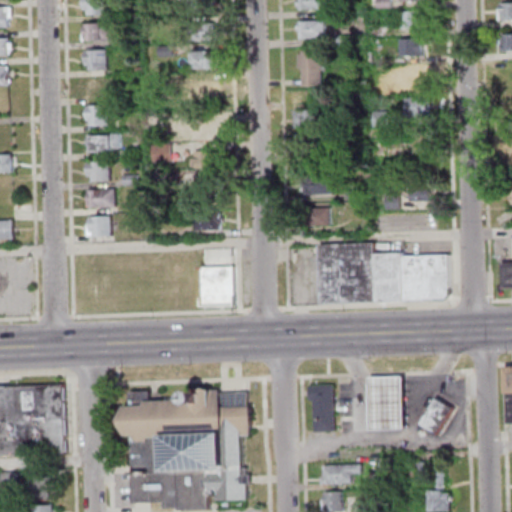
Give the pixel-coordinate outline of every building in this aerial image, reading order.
[(83,11),(83,0),(106,0),(106,15),(87,16),(87,11),(83,11)] [(188,14),(188,0),(214,0),(214,13),(188,14)] [(299,11),(298,0),(324,0),(325,10),(299,11)] [(377,8),(377,0),(391,0),(391,8),(377,8)] [(511,2),(511,20),(501,21),(501,2),(511,2)] [(0,7),(8,7),(9,28),(0,28),(0,7)] [(401,29),(401,12),(424,11),(424,29),(401,29)] [(324,20),(324,39),(300,40),(300,21),(324,20)] [(85,42),(85,23),(111,23),(112,41),(85,42)] [(188,23),(215,23),(215,41),(189,42),(188,23)] [(371,37),(371,25),(385,25),(385,37),(371,37)] [(119,46),(119,35),(135,34),(135,45),(119,46)] [(501,34),(511,34),(511,51),(502,52),(501,34)] [(336,46),(335,35),(350,35),(350,45),(336,46)] [(0,57),(0,38),(9,38),(9,57),(0,57)] [(400,38),(423,38),(424,56),(401,56),(400,38)] [(158,57),(157,46),(172,45),(173,56),(158,57)] [(85,66),(85,50),(108,49),(108,71),(89,71),(89,66),(85,66)] [(189,52),(215,51),(215,69),(190,70),(189,52)] [(321,72),(322,86),(302,87),(302,68),(299,68),(298,53),(301,53),(301,51),(321,51),(321,65),(326,65),(326,72),(321,72)] [(0,86),(0,65),(6,65),(7,71),(9,71),(10,86),(0,86)] [(427,74),(430,74),(430,81),(427,81),(427,88),(402,89),(402,78),(409,78),(409,67),(427,66),(427,74)] [(115,96),(115,78),(88,78),(88,96),(115,96)] [(187,103),(187,83),(215,83),(215,102),(187,103)] [(375,96),(375,86),(389,85),(389,96),(375,96)] [(406,98),(432,97),(432,117),(406,118),(406,98)] [(109,105),(110,126),(90,126),(90,122),(87,122),(86,106),(109,105)] [(320,118),(327,117),(327,124),(321,124),(321,129),(294,130),(294,112),(320,111),(320,118)] [(373,127),(373,112),(388,112),(389,127),(373,127)] [(194,140),(194,122),(217,121),(217,139),(194,140)] [(411,146),(410,128),(436,127),(436,134),(440,134),(441,146),(411,146)] [(296,151),(296,134),(321,133),(321,151),(296,151)] [(88,153),(87,134),(120,134),(121,152),(88,153)] [(153,162),(152,144),(171,144),(171,161),(153,162)] [(195,151),(218,150),(218,168),(195,168),(195,151)] [(0,173),(0,155),(12,155),(12,173),(0,173)] [(92,182),(92,177),(88,177),(88,162),(110,161),(110,181),(92,182)] [(164,185),(163,172),(178,172),(178,184),(164,185)] [(123,185),(123,175),(137,174),(137,185),(123,185)] [(195,177),(219,177),(220,196),(195,197),(195,177)] [(330,195),(304,196),(304,178),(330,178),(330,195)] [(409,202),(409,183),(430,183),(431,202),(409,202)] [(116,208),(89,209),(88,190),(116,189),(116,208)] [(347,190),(348,201),(362,200),(362,190),(347,190)] [(386,195),(386,208),(400,208),(400,195),(386,195)] [(305,226),(305,208),(330,208),(330,225),(305,226)] [(194,230),(194,213),(221,212),(221,229),(194,230)] [(435,214),(393,214),(393,230),(435,230),(435,214)] [(112,216),(112,237),(94,238),(93,232),(90,232),(90,217),(112,216)] [(0,240),(0,221),(14,221),(14,240),(0,240)] [(322,304),(321,246),(375,244),(377,302),(322,304)] [(403,253),(405,302),(378,303),(377,254),(403,253)] [(406,302),(404,257),(449,256),(450,296),(446,300),(406,302)] [(511,288),(501,289),(501,263),(511,263),(511,288)] [(201,267),(234,267),(235,306),(202,307),(201,267)] [(371,431),(370,383),(370,379),(405,378),(405,383),(406,430),(371,431)] [(0,387),(63,386),(65,452),(0,453),(0,387)] [(334,386),(335,432),(315,432),(314,401),(311,401),(310,387),(334,386)] [(130,393),(130,409),(127,409),(122,426),(128,439),(131,439),(133,506),(165,505),(165,511),(179,510),(179,511),(210,511),(210,502),(247,501),(246,486),(250,486),(250,478),(246,478),(245,471),(243,471),(242,437),(251,436),(255,419),(250,406),(249,391),(222,392),(222,388),(192,389),(193,401),(152,403),(152,392),(130,393)] [(437,435),(421,425),(436,399),(453,410),(437,435)] [(417,480),(417,462),(431,462),(431,479),(417,480)] [(362,474),(352,474),(352,484),(322,485),(321,478),(324,478),(324,466),(362,465),(362,474)] [(428,511),(427,491),(436,491),(435,469),(443,469),(443,483),(443,495),(449,495),(450,511),(428,511)] [(0,488),(0,472),(15,471),(15,488),(0,488)] [(31,500),(30,473),(51,473),(51,488),(49,489),(49,500),(31,500)] [(342,511),(325,511),(321,511),(321,501),(325,501),(325,492),(342,492),(342,511)]
